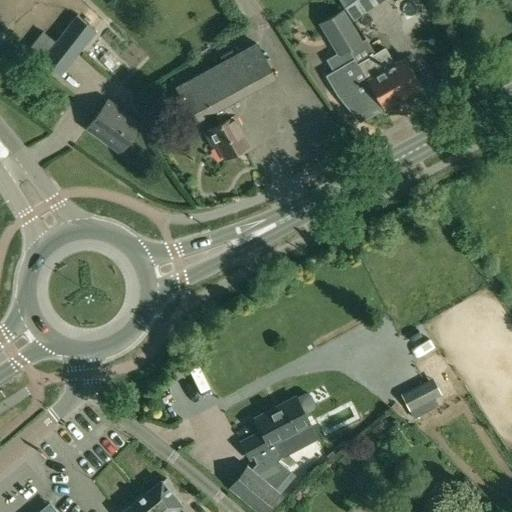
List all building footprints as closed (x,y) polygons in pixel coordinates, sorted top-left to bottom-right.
[(340,0),(356,21),(385,0),(340,0)] [(341,11),(321,23),(338,53),(326,59),(333,71),(327,75),(338,95),(359,120),(383,107),(383,106),(357,64),(354,59),(349,50),(360,44),(341,11)] [(42,32),(27,52),(61,80),(97,33),(76,16),(55,43),(42,32)] [(179,85),(175,87),(194,123),(199,120),(213,112),(219,123),(205,131),(214,147),(217,145),(224,158),(244,147),(248,145),(239,129),(241,128),(234,114),(228,104),(275,78),(255,43),(234,55),(231,50),(220,56),(223,61),(179,85)] [(357,64),(383,106),(383,107),(383,108),(421,85),(412,69),(414,68),(409,60),(407,61),(405,58),(394,64),(385,48),(357,64)] [(107,100),(85,130),(120,155),(142,125),(107,100)] [(312,370),(332,356),(319,337),(299,351),(312,370)] [(433,377),(400,394),(413,419),(438,406),(434,398),(441,395),(433,377)] [(247,464),(228,488),(257,511),(264,511),(281,492),(276,488),(291,471),(278,460),(282,455),(275,442),(310,424),(305,414),(313,410),(315,406),(315,404),(311,395),(307,394),(304,393),(296,397),(255,419),(262,432),(241,442),(250,460),(253,458),(256,463),(251,468),(247,464)] [(291,471),(276,488),(281,492),(295,474),(291,471)] [(162,480),(142,496),(155,511),(179,511),(177,509),(182,505),(169,489),(172,486),(166,478),(162,480)] [(155,511),(142,496),(121,511),(155,511)] [(57,511),(51,503),(40,511),(57,511)]
